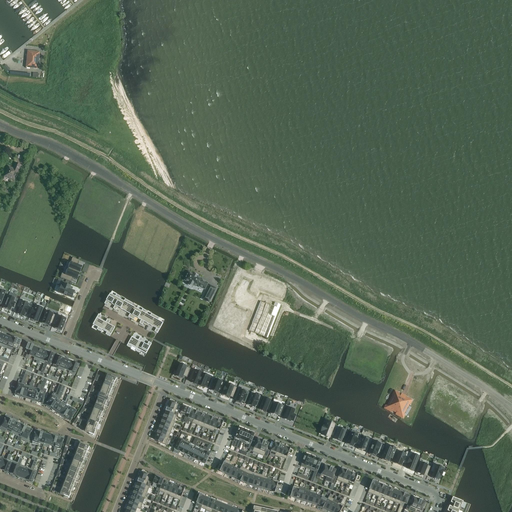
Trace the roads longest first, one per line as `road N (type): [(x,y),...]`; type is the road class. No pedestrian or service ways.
road 1 (tertiary): [(511,424),(430,367),(311,303),(286,274),(0,124)]
road 2 (residential): [(164,386),(438,497)]
road 3 (residential): [(114,511),(164,386)]
